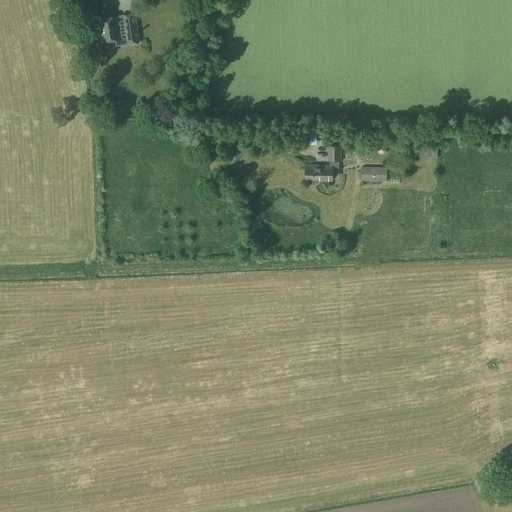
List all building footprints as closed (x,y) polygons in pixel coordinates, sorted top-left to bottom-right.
[(98,19),(101,43),(122,40),(122,38),(126,37),(127,44),(139,42),(135,14),(123,15),(124,18),(119,19),(118,16),(98,19)] [(412,146),(411,157),(437,158),(437,147),(412,146)] [(339,162),(339,148),(330,148),(330,162),(339,162)] [(306,184),(315,185),(315,180),(332,180),(332,167),(322,166),(322,165),(305,165),(305,180),(306,180),(306,184)] [(361,180),(386,181),(386,168),(361,168),(361,180)]
